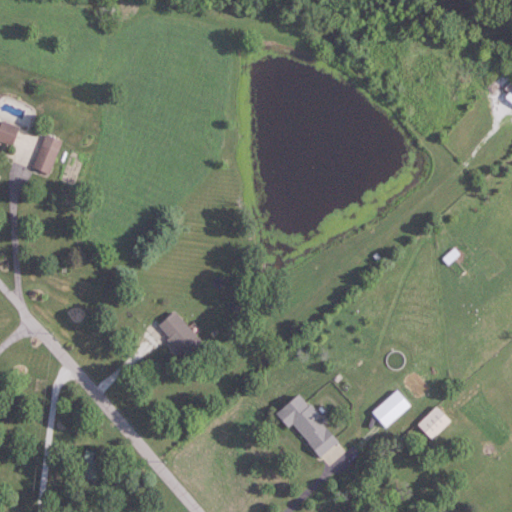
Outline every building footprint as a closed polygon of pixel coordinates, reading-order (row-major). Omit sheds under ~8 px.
[(1,128),(0,127),(0,140),(15,146),(21,128),(4,122),(1,128)] [(34,169),(51,175),(63,142),(47,136),(34,169)] [(445,259),(449,265),(461,255),(456,249),(445,259)] [(160,327),(189,361),(207,346),(177,312),(160,327)] [(412,404),(398,389),(374,413),(388,428),(412,404)] [(321,458),(342,439),(301,393),(280,412),(321,458)] [(419,424),(434,439),(453,420),(438,405),(419,424)] [(100,451),(86,450),(83,478),(97,480),(100,451)]
